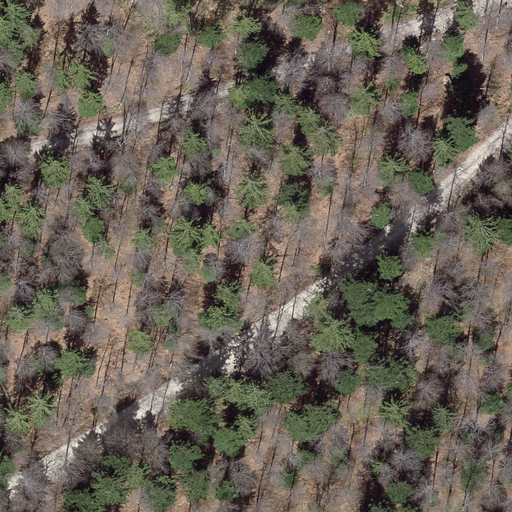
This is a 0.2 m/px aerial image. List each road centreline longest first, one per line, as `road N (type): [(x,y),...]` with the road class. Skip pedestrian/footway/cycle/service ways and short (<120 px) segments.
road 1 (track): [(511,148),(375,272),(189,404),(13,511)]
road 2 (track): [(0,151),(402,32),(484,0)]
